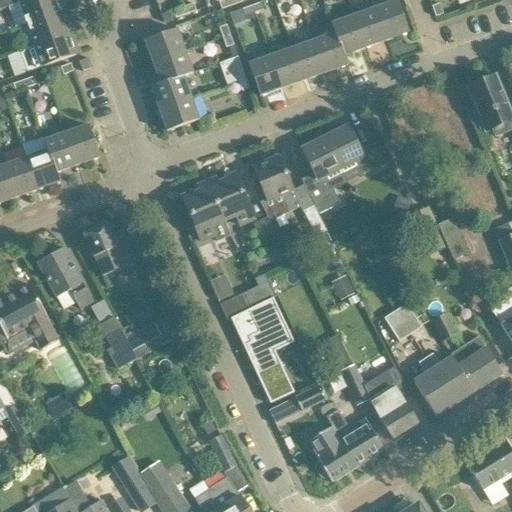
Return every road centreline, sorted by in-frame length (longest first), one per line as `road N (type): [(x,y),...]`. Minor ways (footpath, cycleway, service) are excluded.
road 1 (residential): [(295,511),(144,175)]
road 2 (residential): [(438,64),(144,175)]
road 3 (residential): [(338,511),(511,401)]
road 4 (residential): [(144,175),(107,52),(115,0)]
road 5 (residential): [(0,232),(144,175)]
